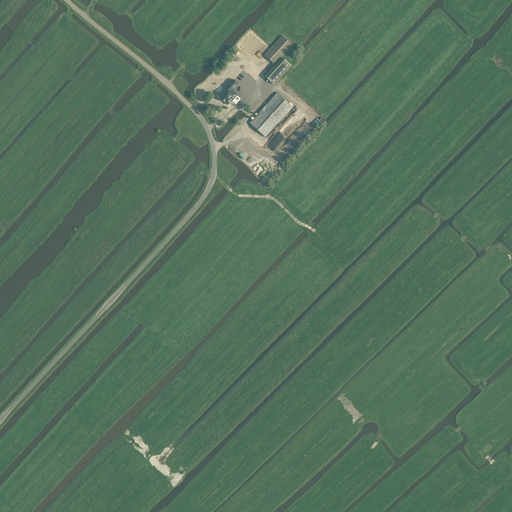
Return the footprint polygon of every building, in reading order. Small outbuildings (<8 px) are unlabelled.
[(277,66),(295,47),(284,37),(266,57),(277,66)] [(221,76),(226,81),(245,60),(240,55),(221,76)] [(230,106),(240,96),(235,91),(240,85),(235,81),(220,97),(220,98),(224,101),(223,101),(224,101),(226,103),(226,104),(226,103),(230,106),(230,107),(230,106)] [(266,140),(294,111),(279,96),(251,126),(266,140)] [(296,115),(269,145),(275,150),(302,120),(301,119),(306,113),(301,108),(298,111),(300,113),(298,115),(300,117),(299,118),(296,115)]
